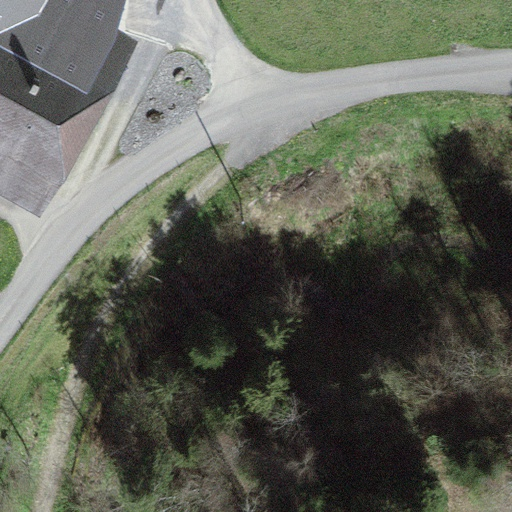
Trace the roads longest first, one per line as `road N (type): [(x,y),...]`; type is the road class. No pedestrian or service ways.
road 1 (track): [(20,511),(87,348),(129,270),(293,98)]
road 2 (track): [(0,327),(47,258),(117,190),(199,132),(293,98)]
road 3 (track): [(293,98),(511,68)]
road 4 (track): [(293,98),(241,59),(194,0)]
